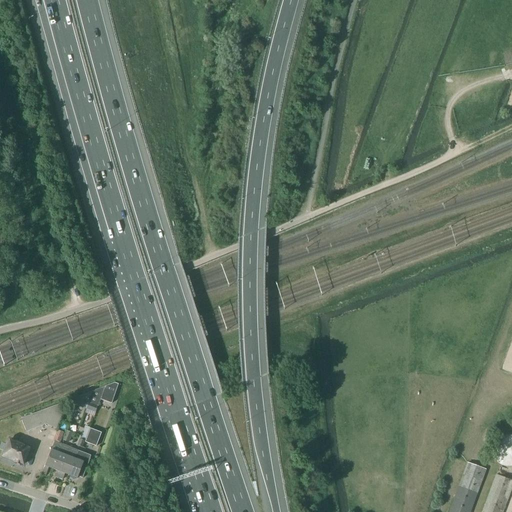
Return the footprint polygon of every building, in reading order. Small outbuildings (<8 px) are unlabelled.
[(105,387),(100,400),(111,404),(118,385),(114,383),(105,387)] [(71,400),(69,405),(75,407),(76,405),(85,409),(95,412),(97,407),(98,407),(100,400),(105,387),(104,387),(71,400)] [(65,406),(60,404),(21,419),(26,432),(45,425),(57,429),(65,406)] [(101,433),(90,429),(85,443),(96,447),(101,433)] [(48,467),(53,469),(62,445),(58,443),(58,442),(59,442),(63,433),(58,431),(53,442),(54,442),(53,444),(43,472),(41,476),(45,477),(47,470),(48,467)] [(63,440),(68,442),(71,434),(66,432),(63,440)] [(503,466),(505,466),(506,467),(508,467),(509,467),(511,467),(511,466),(511,434),(511,435),(510,435),(508,434),(507,435),(505,435),(503,435),(502,436),(500,436),(499,437),(498,438),(497,439),(496,440),(495,442),(494,443),(493,444),(493,446),(492,447),(492,449),(492,451),(492,452),(492,453),(493,455),(493,456),(494,458),(494,459),(495,460),(496,462),(498,463),(499,464),(500,465),(502,465),(503,466)] [(14,462),(19,464),(22,465),(22,464),(23,465),(29,448),(9,440),(3,457),(14,461),(14,462)] [(55,477),(58,478),(70,448),(62,445),(53,469),(58,471),(57,474),(56,473),(55,477)] [(70,448),(58,478),(62,480),(64,476),(63,476),(64,473),(68,475),(74,459),(75,460),(78,451),(70,448)] [(74,459),(68,475),(77,478),(77,477),(82,479),(91,456),(78,451),(75,460),(74,459)] [(467,463),(458,487),(448,511),(470,511),(486,470),(467,463)] [(511,480),(495,475),(481,511),(503,511),(511,488),(511,480)]
